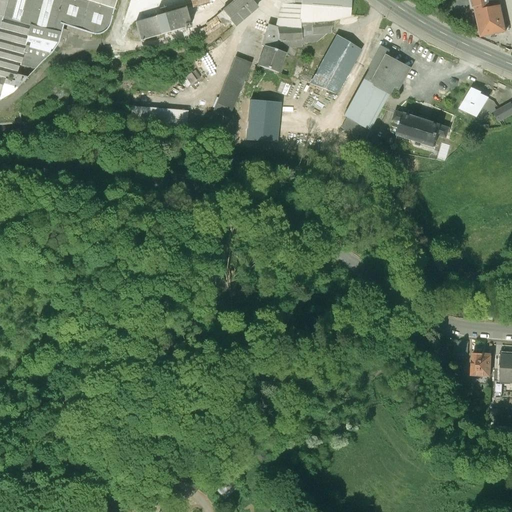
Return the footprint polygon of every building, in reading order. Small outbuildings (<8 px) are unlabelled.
[(113,12),(116,0),(0,0),(0,92),(2,93),(1,99),(13,92),(27,78),(17,75),(20,65),(21,66),(22,64),(37,67),(48,56),(49,57),(52,54),(51,54),(59,44),(63,26),(91,35),(96,35),(99,35),(104,33),(106,31),(111,22),(113,12)] [(257,8),(250,0),(235,0),(216,17),(225,27),(231,21),(236,26),(257,8)] [(265,47),(285,54),(286,54),(291,42),(301,40),(301,43),(317,42),(326,33),(330,33),(332,21),(350,15),(350,0),(300,0),(300,7),(282,6),(278,29),(269,26),(262,45),(265,47)] [(487,0),(471,0),(473,9),(475,8),(488,5),(487,0)] [(500,7),(489,9),(488,5),(475,8),(481,37),(505,32),(500,7)] [(140,41),(190,26),(184,9),(135,23),(140,41)] [(360,50),(337,36),(312,84),(336,94),(360,50)] [(265,47),(258,66),(279,73),(285,54),(265,47)] [(390,52),(381,47),(363,81),(390,95),(394,88),(398,90),(408,70),(387,59),(390,52)] [(237,57),(213,112),(229,119),(253,63),(237,57)] [(199,87),(206,84),(200,69),(183,77),(187,87),(197,83),(199,87)] [(363,81),(344,117),(347,118),(371,131),(390,95),(363,81)] [(263,89),(256,86),(252,96),(259,99),(263,89)] [(472,89),(460,109),(476,117),(482,107),(486,110),(491,101),(488,99),(488,98),(479,94),(480,93),(472,89)] [(281,104),(252,101),(248,135),(277,138),(281,104)] [(495,113),(502,126),(509,125),(505,119),(511,114),(511,106),(511,104),(495,113)] [(188,111),(132,107),(130,123),(187,128),(188,111)] [(450,129),(396,112),(393,121),(401,124),(397,136),(415,141),(414,145),(420,147),(421,143),(434,147),(438,136),(447,138),(450,129)] [(371,131),(347,118),(342,128),(356,139),(360,135),(366,140),(371,131)] [(468,380),(487,380),(488,357),(469,357),(468,380)] [(500,385),(511,385),(511,358),(501,358),(500,385)] [(234,488),(223,479),(214,490),(224,499),(234,488)]
